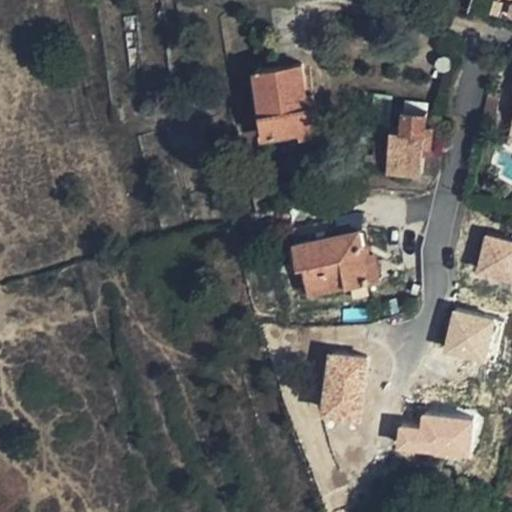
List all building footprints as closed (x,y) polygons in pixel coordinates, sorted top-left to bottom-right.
[(262,157),(299,154),(300,161),(320,159),(318,130),(311,130),(306,87),(256,91),(262,157)] [(486,92),(481,119),(490,121),(491,114),(495,94),(486,92)] [(386,169),(420,173),(424,146),(427,124),(428,111),(404,107),(401,131),(392,131),(386,169)] [(441,127),(427,124),(424,146),(438,149),(441,127)] [(386,169),(392,131),(363,127),(363,130),(362,135),(377,137),(374,153),(367,152),(365,165),(386,169)] [(456,228),(495,238),(501,210),(496,209),(463,200),(456,228)] [(352,228),(286,245),(290,265),(296,263),(302,284),(337,275),(339,282),(371,273),(364,245),(358,246),(352,228)] [(441,353),(485,363),(496,320),(452,309),(441,353)] [(322,354),(322,419),(364,420),(364,355),(322,354)] [(395,457),(471,456),(470,416),(418,416),(418,426),(395,426),(395,457)]
